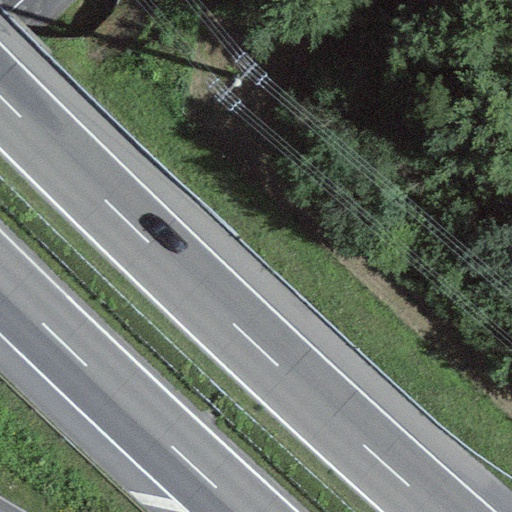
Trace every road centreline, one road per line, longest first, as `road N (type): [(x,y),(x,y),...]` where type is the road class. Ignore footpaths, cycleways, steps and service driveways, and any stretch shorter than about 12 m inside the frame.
road 1 (motorway): [(438,511),(0,96)]
road 2 (motorway): [(0,281),(243,511)]
